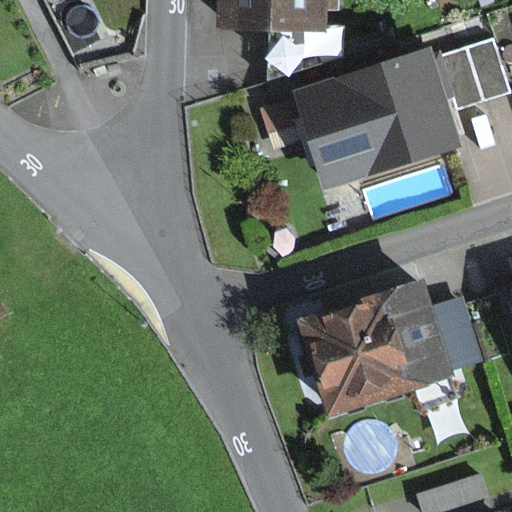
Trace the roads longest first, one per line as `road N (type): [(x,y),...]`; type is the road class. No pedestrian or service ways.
road 1 (residential): [(511,211),(196,322)]
road 2 (residential): [(155,229),(167,0)]
road 3 (residential): [(279,511),(196,322)]
road 4 (residential): [(155,229),(47,189),(0,141)]
